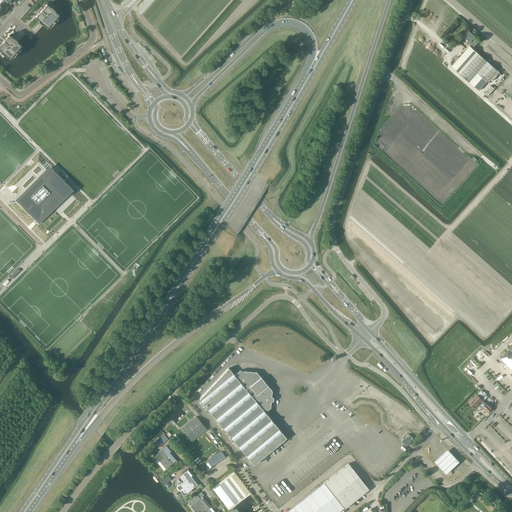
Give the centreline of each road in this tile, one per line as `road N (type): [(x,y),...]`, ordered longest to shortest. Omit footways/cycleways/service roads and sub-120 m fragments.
road 1 (primary): [(303,86),(71,443)]
road 2 (unclassified): [(63,511),(138,421),(268,301),(290,298),(343,358),(362,338)]
road 3 (unclassified): [(369,332),(385,308),(341,257),(332,223),(410,0)]
road 4 (primary): [(310,242),(388,0)]
road 5 (primary): [(99,415),(167,349),(275,269)]
road 6 (primary): [(191,106),(280,21),(304,25),(313,38),(303,86)]
road 7 (unclassified): [(279,511),(346,460),(380,486),(414,451)]
road 8 (residential): [(0,79),(22,93),(92,41),(81,0)]
road 9 (primary): [(289,0),(183,95)]
road 10 (secondary): [(456,426),(369,332)]
